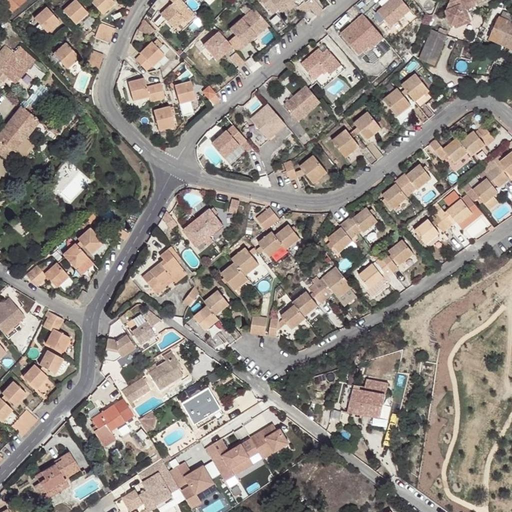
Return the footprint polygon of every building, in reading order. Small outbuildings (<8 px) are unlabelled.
[(0,0),(13,12),(25,1),(23,0),(0,0)] [(75,0),(63,10),(76,25),(88,14),(76,0),(75,0)] [(90,0),(90,1),(103,15),(115,3),(112,0),(90,0)] [(167,0),(157,10),(160,14),(174,28),(183,19),(186,21),(194,13),(180,0),(167,0)] [(304,3),(301,0),(261,0),(274,14),(279,9),(284,4),(288,9),(293,4),(297,7),(305,16),(311,11),(304,3)] [(313,0),(307,0),(304,3),(311,11),(316,17),(323,11),(313,0)] [(400,0),(391,0),(377,12),(391,28),(410,11),(400,0)] [(450,0),(446,12),(452,27),(455,26),(467,20),(463,12),(476,6),(475,3),(482,0),(450,0)] [(284,4),(279,9),(283,13),(288,9),(284,4)] [(293,4),(288,9),(291,12),(297,7),(293,4)] [(34,18),(47,33),(60,22),(46,7),(34,18)] [(254,8),(229,30),(235,37),(243,47),(256,36),(253,33),(266,22),(254,8)] [(498,17),(489,38),(511,48),(511,23),(510,22),(511,18),(511,14),(504,11),(501,18),(498,17)] [(384,38),(363,14),(352,24),(355,27),(350,31),(347,28),(340,34),(359,56),(368,48),(370,50),(384,38)] [(155,30),(145,20),(139,31),(141,33),(144,32),(148,35),(155,30)] [(266,22),(253,33),(256,36),(269,25),(266,22)] [(100,23),(95,38),(97,38),(97,36),(104,39),(109,26),(100,23)] [(32,28),(40,36),(44,33),(36,25),(32,28)] [(109,26),(104,39),(110,41),(114,28),(109,26)] [(432,30),(419,59),(434,65),(447,36),(432,30)] [(218,31),(203,45),(216,60),(232,46),(228,42),(218,31)] [(235,37),(228,42),(232,46),(237,52),(243,47),(235,37)] [(157,39),(153,43),(158,48),(162,45),(157,39)] [(136,59),(146,70),(151,65),(153,66),(165,55),(158,48),(153,43),(152,41),(140,53),(141,54),(136,59)] [(54,54),(67,69),(79,58),(66,43),(54,54)] [(20,46),(0,68),(0,78),(3,81),(27,53),(20,46)] [(320,48),(301,63),(311,75),(315,79),(329,68),(333,72),(342,65),(328,50),(324,54),(320,48)] [(368,48),(359,56),(361,58),(370,50),(368,48)] [(91,49),(84,64),(99,70),(100,66),(94,64),(99,53),(91,49)] [(235,52),(229,57),(238,67),(244,62),(235,52)] [(99,53),(94,64),(100,66),(104,55),(99,53)] [(329,68),(315,79),(317,82),(323,89),(345,69),(342,65),(333,72),(329,68)] [(416,74),(401,85),(405,90),(408,94),(415,102),(429,91),(416,74)] [(315,79),(311,75),(307,79),(313,86),(317,82),(315,79)] [(149,97),(150,100),(156,98),(153,85),(146,87),(144,78),(128,82),(133,101),(149,97)] [(174,86),(179,103),(195,99),(191,81),(174,86)] [(150,100),(151,102),(165,98),(161,83),(153,85),(156,98),(150,100)] [(28,104),(44,115),(58,98),(40,84),(26,101),(28,104)] [(202,92),(204,94),(210,89),(208,86),(202,92)] [(321,102),(307,86),(286,105),(299,120),(321,102)] [(398,88),(384,99),(397,116),(411,105),(404,97),(401,93),(398,88)] [(204,94),(214,105),(216,104),(220,100),(210,89),(204,94)] [(25,109),(22,107),(0,133),(0,150),(5,144),(13,151),(15,152),(39,121),(44,115),(28,104),(25,109)] [(251,119),(269,140),(286,125),(268,104),(251,119)] [(425,104),(420,108),(428,119),(434,115),(431,110),(425,104)] [(153,110),(159,131),(175,126),(170,106),(153,110)] [(428,119),(420,108),(414,113),(419,120),(423,124),(428,119)] [(368,112),(354,123),(358,128),(361,132),(368,140),(381,129),(368,112)] [(478,130),(489,144),(495,139),(484,125),(478,130)] [(234,126),(212,144),(225,159),(241,146),(239,144),(245,138),(234,126)] [(332,140),(346,158),(360,146),(353,138),(350,135),(346,129),(332,140)] [(474,131),(460,142),(468,153),(471,156),(485,145),(474,131)] [(430,144),(441,158),(446,153),(454,163),(468,153),(460,142),(457,138),(443,149),(436,139),(430,144)] [(0,150),(0,153),(6,159),(13,151),(5,144),(0,150)] [(374,145),(369,150),(377,160),(383,156),(379,151),(374,145)] [(369,150),(363,155),(368,161),(371,165),(377,160),(369,150)] [(492,158),(487,162),(492,168),(504,183),(509,179),(504,172),(506,170),(511,176),(511,175),(511,152),(503,159),(499,155),(493,160),(492,158)] [(302,169),(313,184),(327,172),(313,155),(299,166),(302,169)] [(283,163),(290,180),(297,178),(291,160),(283,163)] [(482,201),(489,210),(499,202),(494,196),(498,193),(494,187),(496,185),(499,188),(504,183),(492,168),(487,162),(481,167),(487,173),(481,177),(484,181),(473,190),(482,201)] [(274,167),(276,173),(284,169),(282,163),(274,167)] [(400,178),(411,193),(416,189),(417,190),(431,178),(426,171),(423,168),(420,164),(406,176),(405,174),(400,178)] [(61,194),(72,201),(87,178),(76,171),(61,194)] [(388,202),(393,209),(398,205),(407,198),(407,196),(411,193),(400,178),(395,182),(396,184),(382,195),(385,198),(388,202)] [(459,184),(472,201),(477,197),(481,202),(482,201),(473,190),(465,180),(459,184)] [(437,203),(431,207),(436,213),(448,228),(454,224),(452,221),(454,219),(456,222),(459,225),(478,209),(467,195),(461,200),(454,192),(444,200),(451,209),(445,213),(437,203)] [(231,198),(228,212),(236,213),(239,200),(231,198)] [(256,218),(261,224),(275,213),(270,207),(256,218)] [(346,221),(357,235),(362,230),(364,233),(378,221),(373,215),(369,211),(366,207),(352,219),(351,217),(346,221)] [(196,219),(210,236),(223,226),(210,209),(196,219)] [(459,225),(461,228),(481,212),(478,209),(459,225)] [(166,211),(162,218),(170,229),(176,224),(166,211)] [(261,224),(265,230),(268,227),(279,219),(275,213),(261,224)] [(431,217),(443,233),(448,228),(436,213),(431,217)] [(80,226),(84,230),(90,223),(86,219),(80,226)] [(210,236),(196,219),(183,230),(196,247),(210,236)] [(414,230),(426,245),(440,233),(428,219),(414,230)] [(328,238),(339,252),(353,241),(351,239),(357,235),(346,221),(340,225),(342,227),(328,238)] [(283,246),(286,249),(300,238),(289,225),(275,236),(283,246)] [(116,226),(112,233),(125,240),(129,233),(116,226)] [(90,228),(78,239),(91,254),(104,243),(90,228)] [(258,243),(269,257),(283,246),(275,236),(272,232),(258,243)] [(389,251),(400,265),(414,254),(403,240),(389,251)] [(63,255),(75,269),(88,258),(75,243),(63,255)] [(171,246),(167,249),(176,261),(180,257),(171,246)] [(235,263),(245,276),(259,264),(246,248),(232,259),(235,263)] [(136,281),(145,292),(151,288),(158,296),(187,274),(176,261),(167,249),(159,255),(163,260),(136,281)] [(380,257),(392,272),(398,268),(386,253),(380,257)] [(375,261),(387,276),(392,272),(380,257),(375,261)] [(35,286),(36,287),(47,277),(57,288),(69,277),(57,262),(44,274),(42,270),(30,280),(35,286)] [(221,274),(235,291),(248,279),(245,276),(235,263),(221,274)] [(359,275),(370,289),(384,278),(373,264),(359,275)] [(26,276),(30,280),(42,270),(37,265),(26,276)] [(322,278),(338,298),(352,287),(343,275),(336,266),(322,278)] [(311,280),(314,284),(319,280),(316,276),(311,280)] [(314,284),(326,299),(331,295),(319,280),(314,284)] [(308,288),(320,303),(326,299),(314,284),(308,288)] [(182,301),(188,306),(198,293),(194,286),(182,301)] [(83,290),(77,300),(83,303),(88,294),(83,290)] [(208,305),(216,315),(229,304),(218,290),(204,301),(208,305)] [(221,293),(232,308),(235,305),(223,291),(221,293)] [(294,304),(304,317),(318,305),(307,292),(293,303),(294,304)] [(3,303),(5,305),(0,309),(0,329),(4,334),(13,327),(25,317),(9,298),(3,303)] [(286,322),(292,330),(305,319),(304,317),(294,304),(281,315),(283,319),(286,322)] [(194,317),(205,330),(219,319),(216,315),(208,305),(194,317)] [(148,310),(132,320),(137,327),(131,331),(140,345),(155,335),(150,328),(161,320),(148,310)] [(43,327),(50,330),(57,316),(51,313),(48,317),(43,327)] [(64,319),(57,316),(50,330),(52,331),(46,344),(62,353),(70,338),(57,331),(64,319)] [(252,316),(250,333),(257,334),(260,317),(252,316)] [(260,317),(257,334),(264,335),(267,318),(260,317)] [(271,318),(268,336),(276,337),(277,331),(278,324),(278,319),(271,318)] [(283,319),(278,324),(277,331),(286,322),(283,319)] [(218,323),(209,330),(215,337),(223,329),(218,323)] [(227,330),(236,340),(241,336),(233,326),(227,330)] [(13,327),(4,334),(8,339),(17,332),(13,327)] [(222,335),(230,345),(236,340),(227,330),(222,335)] [(136,348),(127,334),(124,336),(123,335),(116,340),(107,339),(104,360),(114,362),(121,357),(121,358),(136,348)] [(155,335),(140,345),(145,351),(159,341),(155,335)] [(364,347),(358,346),(355,356),(362,357),(364,347)] [(63,359),(47,350),(40,365),(42,366),(46,369),(55,373),(63,359)] [(179,363),(171,351),(163,357),(166,361),(148,372),(160,390),(183,376),(179,370),(176,365),(179,363)] [(18,363),(21,365),(27,358),(24,357),(23,357),(18,363)] [(39,369),(34,364),(23,377),(36,389),(48,377),(43,372),(39,369)] [(358,368),(351,366),(347,384),(353,385),(354,385),(358,368)] [(120,373),(112,378),(118,388),(126,383),(120,373)] [(107,377),(93,392),(97,397),(111,382),(107,377)] [(121,391),(130,403),(133,408),(135,407),(132,402),(151,390),(143,377),(121,391)] [(366,379),(363,390),(386,395),(388,383),(366,379)] [(27,394),(13,381),(2,394),(4,395),(7,399),(15,406),(27,394)] [(353,385),(347,384),(341,410),(347,411),(353,388),(353,385)] [(359,389),(353,388),(347,411),(380,418),(386,395),(363,390),(359,389)] [(209,390),(184,405),(194,422),(208,415),(220,408),(209,390)] [(1,398),(0,397),(0,420),(1,422),(13,410),(4,402),(1,398)] [(114,404),(91,419),(95,425),(98,429),(94,431),(101,442),(113,434),(111,431),(125,422),(114,404)] [(220,408),(208,415),(211,421),(224,415),(220,408)] [(38,420),(27,410),(22,415),(33,426),(38,420)] [(152,411),(138,420),(145,431),(153,427),(156,417),(152,411)] [(33,426),(22,415),(20,417),(16,421),(28,431),(33,426)] [(11,426),(22,436),(28,431),(16,421),(11,426)] [(221,439),(205,448),(226,481),(235,475),(231,468),(259,451),(263,458),(289,443),(281,429),(278,430),(273,423),(250,437),(250,438),(229,451),(221,439)] [(116,440),(113,434),(101,442),(105,448),(116,440)] [(80,469),(69,452),(60,457),(62,460),(55,464),(41,473),(45,479),(40,483),(41,484),(30,491),(35,500),(46,493),(66,481),(65,478),(80,469)] [(164,462),(171,458),(167,453),(161,457),(162,457),(164,462)] [(162,459),(138,474),(147,489),(144,490),(143,489),(140,490),(141,492),(152,509),(158,506),(161,511),(177,502),(174,498),(183,493),(170,471),(162,459)] [(185,462),(170,471),(183,493),(191,507),(201,500),(195,491),(214,480),(203,464),(191,471),(185,462)] [(41,473),(35,476),(40,483),(45,479),(41,473)] [(49,499),(70,486),(66,481),(46,493),(49,499)] [(135,488),(122,496),(132,511),(149,511),(138,494),(135,488)] [(152,509),(141,492),(138,494),(149,511),(152,509)]
